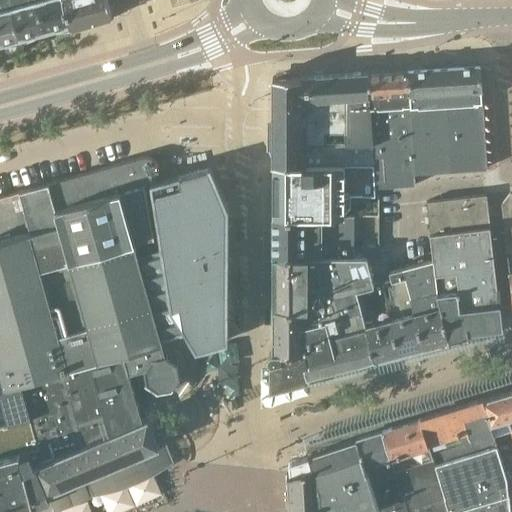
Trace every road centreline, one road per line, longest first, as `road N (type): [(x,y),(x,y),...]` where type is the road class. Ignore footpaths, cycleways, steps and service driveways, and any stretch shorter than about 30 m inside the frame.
road 1 (tertiary): [(0,106),(161,60)]
road 2 (unclassified): [(511,155),(502,17)]
